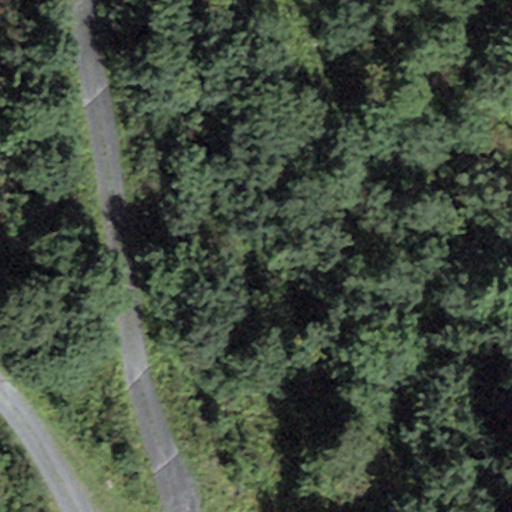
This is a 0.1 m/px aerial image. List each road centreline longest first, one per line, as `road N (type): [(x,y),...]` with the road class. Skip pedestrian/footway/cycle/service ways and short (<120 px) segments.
road 1 (track): [(181,511),(144,394),(84,0)]
road 2 (track): [(0,413),(74,511)]
